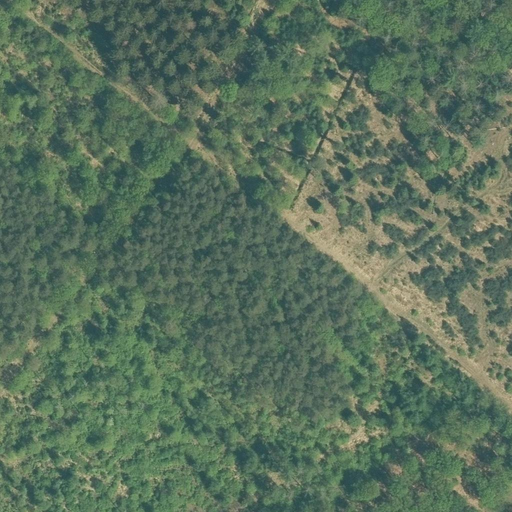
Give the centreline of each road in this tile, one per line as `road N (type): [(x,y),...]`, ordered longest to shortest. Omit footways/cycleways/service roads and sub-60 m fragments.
road 1 (track): [(0,387),(191,146)]
road 2 (track): [(191,146),(8,0)]
road 3 (track): [(370,289),(191,146)]
road 4 (track): [(370,289),(511,165)]
road 5 (track): [(511,407),(370,289)]
road 6 (track): [(191,146),(268,0)]
